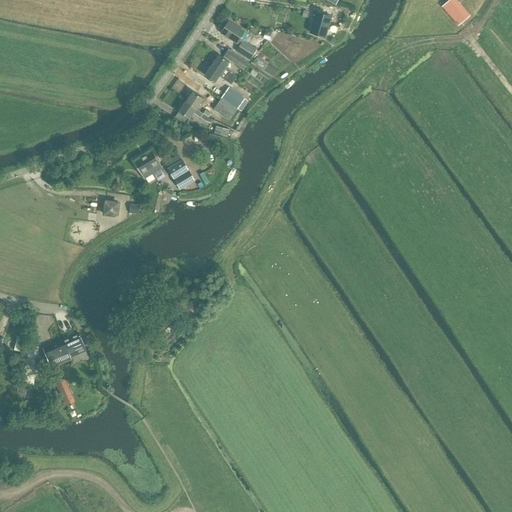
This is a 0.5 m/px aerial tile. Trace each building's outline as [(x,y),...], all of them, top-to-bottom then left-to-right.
[(455,0),(449,0),(442,7),(454,21),(458,25),(469,16),(466,12),(455,0)] [(311,31),(311,32),(325,36),(331,15),(317,11),(311,31)] [(228,21),(221,33),(240,46),(237,52),(249,60),(256,50),(243,42),(244,41),(240,39),(245,32),(228,21)] [(228,49),(223,55),(236,64),(243,70),(247,64),(240,58),(228,49)] [(217,54),(210,65),(233,81),(236,76),(224,68),(228,61),(217,54)] [(233,81),(210,65),(204,74),(215,82),(218,76),(231,85),(233,81)] [(229,87),(221,98),(237,109),(245,98),(229,87)] [(192,91),(185,101),(196,109),(203,99),(192,91)] [(220,99),(213,110),(228,121),(236,110),(220,99)] [(185,101),(178,111),(189,118),(193,112),(206,121),(208,117),(202,113),(196,109),(185,101)] [(215,126),(213,133),(227,137),(229,130),(215,126)] [(152,151),(133,163),(143,179),(144,179),(147,184),(156,178),(155,176),(153,173),(162,167),(152,151)] [(180,189),(194,181),(182,160),(167,169),(180,189)] [(103,200),(100,216),(116,218),(118,203),(103,200)] [(130,204),(129,214),(139,215),(140,205),(130,204)] [(182,300),(175,308),(185,316),(190,310),(191,308),(182,300)] [(78,334),(62,340),(67,353),(83,346),(78,334)] [(62,340),(43,349),(48,361),(51,369),(71,361),(70,358),(67,353),(62,340)] [(35,368),(38,348),(27,347),(25,367),(35,368)] [(74,402),(64,379),(55,383),(65,406),(74,402)] [(17,388),(15,400),(23,402),(26,390),(17,388)]
